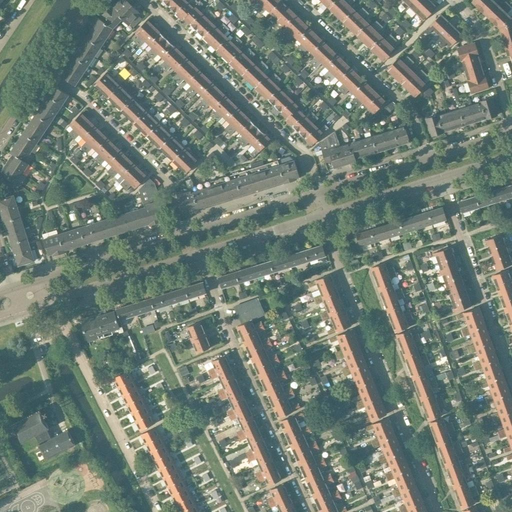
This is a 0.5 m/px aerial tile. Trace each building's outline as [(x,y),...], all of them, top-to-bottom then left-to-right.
[(125,0),(120,0),(112,9),(112,10),(117,15),(121,20),(133,8),(125,0)] [(176,0),(169,8),(175,14),(187,2),(184,0),(176,0)] [(187,2),(175,14),(182,20),(183,19),(199,3),(198,3),(195,0),(194,0),(190,5),(187,2)] [(269,0),(256,0),(260,3),(254,9),(257,12),(269,0)] [(279,0),(269,0),(257,12),(260,15),(266,10),(269,13),(280,1),(279,0)] [(322,0),(321,1),(328,8),(335,0),(322,0)] [(342,0),(335,0),(328,8),(335,15),(349,0),(343,0),(342,0)] [(354,0),(349,0),(335,15),(342,22),(353,10),(349,6),(355,1),(354,0)] [(428,0),(416,0),(409,8),(416,14),(429,1),(428,0)] [(473,0),(471,2),(479,9),(487,0),(473,0)] [(487,0),(479,9),(485,16),(496,4),(493,0),(492,0),(487,0)] [(199,3),(183,19),(190,25),(201,13),(197,10),(203,4),(199,1),(198,3),(199,3)] [(280,1),(269,13),(274,17),(271,20),(273,23),(288,8),(280,1)] [(429,1),(416,14),(423,21),(436,7),(429,1)] [(496,4),(485,16),(492,22),(509,5),(505,2),(500,8),(496,4)] [(509,5),(492,22),(499,29),(511,21),(511,18),(506,14),(511,8),(509,5)] [(117,15),(112,10),(112,9),(110,7),(102,15),(104,17),(101,21),(113,29),(121,20),(117,15)] [(133,8),(121,20),(128,26),(130,24),(133,27),(141,19),(138,16),(140,14),(133,8)] [(273,23),(271,25),(274,29),(280,23),(284,27),(295,15),(288,8),(273,23)] [(353,10),(342,22),(349,28),(366,11),(362,8),(357,14),(353,10)] [(201,13),(190,25),(196,31),(213,14),(210,11),(204,16),(201,13)] [(366,11),(349,28),(356,35),(367,24),(363,20),(369,14),(366,11)] [(213,14),(196,31),(203,37),(214,26),(210,23),(216,17),(213,14)] [(295,15),(284,27),(287,30),(282,36),(285,39),(302,22),(295,15)] [(433,29),(436,33),(448,22),(440,15),(424,32),(427,35),(433,29)] [(99,19),(93,28),(107,37),(113,29),(101,21),(99,19)] [(133,41),(136,44),(153,27),(146,20),(135,32),(139,35),(133,41)] [(367,24),(356,35),(363,42),(379,25),(376,21),(370,27),(367,24)] [(511,21),(499,29),(502,38),(511,35),(511,21)] [(302,22),(285,39),(288,42),(294,36),(297,40),(309,28),(302,22)] [(455,28),(448,22),(436,33),(440,37),(435,42),(438,45),(455,28)] [(214,26),(203,37),(209,44),(226,27),(223,23),(217,29),(214,26)] [(379,25),(363,42),(370,48),(381,37),(377,33),(382,27),(379,25)] [(160,33),(153,27),(136,44),(140,47),(145,42),(149,45),(160,33)] [(226,27),(209,44),(216,50),(227,39),(223,35),(229,29),(226,27)] [(93,28),(86,38),(100,47),(107,37),(93,28)] [(309,28),(297,40),(301,43),(295,49),(299,52),(316,35),(309,28)] [(462,35),(455,28),(438,45),(441,48),(446,43),(450,47),(462,35)] [(167,40),(160,33),(149,45),(152,48),(146,54),(150,57),(167,40)] [(316,35),(299,52),(302,55),(307,50),(311,53),(322,42),(316,35)] [(381,37),(370,48),(377,55),(393,38),(390,35),(384,40),(381,37)] [(511,35),(502,38),(505,48),(511,45),(511,35)] [(227,39),(216,50),(222,56),(239,39),(235,36),(230,42),(227,39)] [(86,38),(80,47),(94,56),(100,47),(86,38)] [(393,38),(377,55),(384,62),(395,50),(391,46),(396,41),(393,38)] [(239,39),(222,56),(229,63),(240,51),(236,48),(242,42),(239,39)] [(167,40),(150,57),(153,60),(158,54),(162,58),(173,46),(167,40)] [(322,42),(311,53),(315,57),(309,62),(313,66),(329,49),(322,42)] [(461,60),(477,55),(478,55),(474,44),(457,49),(461,60)] [(173,46),(162,58),(165,61),(159,66),(163,70),(180,53),(173,46)] [(80,47),(74,57),(88,66),(94,56),(80,47)] [(240,51),(229,63),(235,69),(252,52),(248,48),(243,54),(240,51)] [(329,49),(313,66),(316,69),(321,63),(325,67),(337,55),(329,49)] [(252,52),(235,69),(241,75),(253,64),(249,60),(255,55),(252,52)] [(180,53),(163,70),(166,72),(171,67),(175,70),(186,59),(180,53)] [(337,55),(325,67),(329,70),(323,76),(326,79),(343,62),(337,55)] [(477,55),(461,60),(464,71),(480,66),(477,55)] [(387,70),(394,77),(411,60),(407,56),(402,62),(398,58),(387,70)] [(74,57),(67,66),(81,76),(88,66),(74,57)] [(186,59),(175,70),(178,73),(172,79),(176,82),(192,65),(186,59)] [(411,60),(394,77),(401,84),(412,72),(408,68),(414,63),(411,60)] [(253,64),(241,75),(248,81),(265,64),(261,61),(256,67),(253,64)] [(343,62),(326,79),(329,82),(335,76),(339,80),(350,68),(349,68),(343,62)] [(265,64),(248,81),(254,88),(266,76),(262,73),(268,67),(265,64)] [(192,65),(176,82),(179,85),(184,79),(188,83),(199,71),(192,65)] [(61,76),(75,86),(81,76),(67,66),(61,76)] [(480,66),(464,71),(467,81),(484,76),(480,66)] [(350,68),(339,80),(343,83),(337,89),(341,92),(357,75),(350,68),(349,68),(350,68)] [(412,72),(401,84),(407,90),(424,73),(421,70),(416,75),(412,72)] [(199,71),(188,83),(191,86),(185,91),(189,95),(205,77),(199,71)] [(94,85),(100,92),(114,78),(107,72),(94,85)] [(266,76),(254,88),(261,94),(278,77),(274,73),(269,79),(266,76)] [(424,73),(407,90),(415,97),(426,86),(422,82),(427,76),(424,73)] [(357,75),(341,92),(344,95),(349,89),(353,93),(365,82),(357,75)] [(484,76),(467,81),(471,93),(488,88),(484,76)] [(205,77),(189,95),(191,98),(197,92),(201,95),(212,84),(205,77)] [(278,77),(261,94),(267,100),(278,89),(275,85),(281,80),(278,77)] [(114,78),(100,92),(107,98),(120,85),(114,78)] [(365,82),(353,93),(357,96),(351,102),(355,106),(372,88),(365,82)] [(212,84),(201,95),(204,98),(198,104),(201,107),(218,90),(212,84)] [(120,85),(107,98),(114,105),(127,91),(120,85)] [(54,86),(48,96),(62,105),(68,96),(54,86)] [(278,89),(267,100),(274,106),(291,89),(287,86),(282,92),(278,89)] [(378,95),(372,88),(355,106),(358,108),(363,103),(367,106),(378,95)] [(291,89),(274,106),(280,113),(291,101),(288,98),(294,92),(291,89)] [(218,90),(201,107),(205,110),(210,104),(213,108),(225,96),(218,90)] [(127,91),(114,105),(120,111),(133,97),(127,91)] [(385,102),(378,95),(367,106),(371,110),(365,116),(368,119),(385,102)] [(48,96),(41,105),(55,115),(62,105),(48,96)] [(225,96),(213,108),(217,111),(211,116),(214,120),(231,103),(225,96)] [(133,97),(120,111),(127,117),(140,104),(133,97)] [(291,101),(280,113),(286,119),(287,119),(302,103),(304,102),(300,98),(295,104),(291,101)] [(491,98),(480,102),(480,103),(485,118),(485,119),(496,115),(493,105),(491,99),(491,98)] [(390,102),(386,106),(391,111),(395,107),(390,102)] [(231,103),(214,120),(217,123),(223,117),(226,120),(238,109),(231,103)] [(287,119),(286,119),(285,120),(292,126),(303,115),(300,112),(305,106),(302,103),(287,119)] [(480,103),(470,106),(475,122),(485,119),(485,118),(480,103)] [(140,104),(127,117),(133,124),(147,110),(140,104)] [(41,105),(35,115),(49,124),(55,115),(41,105)] [(470,106),(458,109),(464,125),(475,122),(470,106)] [(238,109),(226,120),(229,123),(224,129),(227,132),(244,115),(238,109)] [(458,109),(448,112),(454,128),(464,125),(458,109)] [(147,110),(133,124),(140,130),(153,116),(147,110)] [(303,115),(292,126),(298,133),(315,116),(312,112),(306,118),(303,115)] [(448,112),(437,116),(442,132),(454,128),(448,112)] [(68,134),(71,137),(87,120),(81,114),(70,125),(73,129),(68,134)] [(35,115),(29,124),(42,134),(49,124),(35,115)] [(244,115),(227,132),(230,135),(236,129),(240,133),(251,122),(244,115)] [(442,132),(437,116),(437,115),(426,119),(431,136),(442,132)] [(153,116),(140,130),(146,136),(159,122),(153,116)] [(315,116),(298,133),(305,139),(316,128),(312,124),(318,119),(315,116)] [(87,120),(71,137),(74,141),(79,135),(83,138),(94,127),(87,120)] [(159,122),(146,136),(153,142),(166,129),(159,122)] [(251,122),(240,133),(242,136),(237,141),(240,145),(257,127),(251,122)] [(29,124),(22,134),(36,143),(42,134),(29,124)] [(316,128),(305,139),(311,145),(328,128),(325,125),(319,131),(316,128)] [(399,128),(393,130),(398,146),(409,142),(404,125),(399,127),(399,128)] [(94,127),(83,138),(86,141),(81,147),(84,150),(101,133),(94,127)] [(263,134),(257,127),(240,145),(243,148),(249,142),(252,145),(263,134)] [(166,129),(153,142),(159,149),(172,135),(166,129)] [(393,130),(383,133),(388,149),(398,146),(393,130)] [(341,166),(345,165),(339,147),(335,132),(319,143),(321,151),(327,170),(335,168),(337,169),(340,168),(341,166)] [(101,133),(84,150),(87,153),(92,147),(96,151),(107,139),(101,133)] [(383,133),(372,136),(377,153),(388,149),(383,133)] [(22,134),(16,143),(30,153),(36,143),(22,134)] [(270,140),(263,134),(252,145),(255,148),(250,154),(253,157),(270,140)] [(172,135),(159,149),(166,155),(179,141),(172,135)] [(372,136),(361,140),(366,156),(377,153),(372,136)] [(107,139),(96,151),(99,154),(93,159),(97,163),(114,146),(107,139)] [(361,140),(350,143),(356,159),(366,156),(361,140)] [(179,141),(166,155),(172,161),(185,148),(179,141)] [(12,154),(14,155),(24,162),(30,153),(16,143),(10,153),(12,154)] [(350,143),(339,147),(345,165),(348,164),(350,165),(353,164),(354,162),(356,161),(355,159),(356,159),(350,143)] [(114,146),(97,163),(100,166),(105,160),(109,163),(120,152),(114,146)] [(185,148),(172,161),(179,167),(192,154),(185,148)] [(120,152),(109,163),(112,166),(106,172),(110,175),(127,158),(120,152)] [(212,152),(204,161),(208,165),(216,156),(212,152)] [(24,162),(14,155),(12,154),(6,164),(8,165),(22,174),(28,164),(24,162)] [(192,154),(179,167),(185,174),(198,160),(192,154)] [(285,184),(279,166),(277,161),(276,157),(267,160),(268,164),(266,164),(273,185),(276,184),(279,185),(284,184),(285,184)] [(127,158),(110,175),(113,178),(118,172),(122,176),(133,164),(127,158)] [(204,161),(197,168),(201,172),(208,165),(204,161)] [(294,161),(279,166),(285,184),(295,180),(294,178),(299,177),(298,175),(302,174),(298,162),(295,163),(294,161)] [(22,174),(8,165),(6,164),(0,172),(0,183),(7,185),(8,179),(15,184),(22,174)] [(140,171),(133,164),(122,176),(125,179),(119,185),(123,188),(140,171)] [(264,165),(256,167),(262,188),(273,185),(266,164),(264,165)] [(252,169),(245,171),(251,192),(262,188),(256,167),(252,169)] [(146,177),(140,171),(123,188),(126,191),(131,185),(135,188),(146,177)] [(245,171),(234,174),(241,195),(251,192),(245,171)] [(234,174),(223,178),(230,199),(241,195),(234,174)] [(230,199),(223,178),(213,181),(219,202),(230,199)] [(139,190),(143,204),(144,208),(145,208),(146,207),(151,224),(149,224),(150,226),(161,222),(161,220),(165,219),(154,184),(149,179),(139,190)] [(219,202),(213,181),(202,184),(208,205),(219,202)] [(208,205),(202,184),(191,188),(191,189),(192,190),(198,211),(198,210),(203,209),(204,207),(208,205)] [(511,193),(510,186),(492,192),(496,202),(511,197),(511,193)] [(191,189),(176,194),(182,214),(186,212),(187,214),(198,211),(192,190),(191,189)] [(492,192),(475,197),(478,208),(496,202),(492,192)] [(0,209),(1,212),(17,207),(13,196),(4,199),(0,199),(0,209)] [(461,213),(478,208),(475,197),(458,202),(461,213)] [(80,201),(73,204),(74,210),(82,207),(80,201)] [(17,207),(1,212),(2,217),(2,219),(2,220),(4,221),(4,223),(20,218),(17,207)] [(144,208),(135,211),(140,227),(149,224),(151,224),(146,207),(145,208),(144,208)] [(442,207),(427,212),(431,224),(446,220),(442,207)] [(135,211),(123,214),(128,230),(140,227),(135,211)] [(427,212),(413,216),(417,229),(431,224),(427,212)] [(123,214),(113,218),(118,234),(128,230),(123,214)] [(413,216),(399,221),(403,233),(417,229),(413,216)] [(20,218),(4,223),(4,224),(4,225),(5,227),(6,228),(7,233),(23,228),(20,218)] [(113,218),(101,221),(106,237),(118,234),(113,218)] [(101,221),(91,224),(96,240),(106,237),(101,221)] [(399,221),(385,225),(389,238),(403,233),(399,221)] [(91,224),(80,228),(85,244),(96,240),(91,224)] [(385,225),(370,230),(374,242),(389,238),(385,225)] [(23,228),(7,233),(9,239),(9,240),(9,242),(10,243),(11,244),(27,239),(23,228)] [(65,253),(64,251),(59,235),(56,235),(54,228),(46,230),(49,238),(43,239),(48,255),(52,254),(53,256),(65,253)] [(80,228),(69,231),(74,247),(85,244),(80,228)] [(359,247),(374,242),(370,230),(355,234),(359,247)] [(69,231),(59,235),(64,251),(74,247),(69,231)] [(485,241),(488,250),(505,244),(501,235),(485,241)] [(27,239),(11,244),(11,246),(11,247),(11,249),(12,250),(14,256),(30,250),(27,239)] [(505,244),(488,250),(492,260),(508,254),(505,244)] [(322,245),(303,251),(306,262),(325,256),(322,245)] [(434,253),(437,263),(454,257),(450,247),(434,253)] [(30,250),(14,256),(16,260),(16,262),(16,263),(17,265),(18,266),(34,261),(30,250)] [(303,251),(286,256),(289,267),(306,262),(303,251)] [(511,263),(508,254),(492,260),(496,270),(511,264),(511,263)] [(286,256),(269,262),(272,272),(289,267),(286,256)] [(454,257),(437,263),(441,272),(457,266),(454,257)] [(269,262),(252,267),(255,278),(272,272),(269,262)] [(371,268),(375,279),(395,272),(393,267),(387,269),(384,263),(371,268)] [(457,266),(441,272),(444,282),(461,276),(457,266)] [(252,267),(235,273),(238,283),(255,278),(252,267)] [(492,276),(495,285),(511,278),(511,275),(509,276),(507,270),(492,276)] [(395,272),(375,279),(379,290),(392,285),(390,279),(396,276),(395,272)] [(221,288),(238,283),(235,273),(218,278),(221,288)] [(316,285),(319,291),(334,284),(330,275),(327,276),(307,284),(309,288),(316,285)] [(461,276),(444,282),(448,292),(464,286),(461,276)] [(511,278),(495,285),(498,293),(511,288),(511,283),(511,282),(511,278)] [(202,283),(184,288),(187,299),(206,293),(202,283)] [(334,284),(319,291),(321,295),(313,298),(315,302),(337,292),(334,284)] [(392,285),(379,290),(383,300),(403,293),(401,288),(395,291),(392,285)] [(464,286),(448,292),(451,301),(468,296),(464,286)] [(184,288),(167,294),(171,304),(187,299),(184,288)] [(511,288),(498,293),(501,302),(511,298),(511,288)] [(337,292),(315,302),(316,305),(323,302),(325,307),(340,300),(337,292)] [(403,293),(383,300),(387,311),(400,306),(398,300),(404,297),(403,293)] [(167,294),(150,299),(153,309),(171,304),(167,294)] [(468,296),(451,301),(455,312),(471,306),(468,296)] [(511,298),(501,302),(504,310),(511,307),(511,298)] [(150,299),(133,304),(136,315),(153,309),(150,299)] [(264,314),(260,306),(263,305),(261,300),(258,301),(257,299),(234,307),(242,324),(251,320),(264,314)] [(340,300),(325,307),(327,311),(320,314),(321,318),(344,309),(340,300)] [(119,320),(136,315),(133,304),(116,310),(119,320)] [(400,306),(387,311),(391,322),(411,314),(409,310),(402,312),(400,306)] [(464,317),(466,322),(481,316),(478,308),(455,316),(457,320),(464,317)] [(344,309),(321,318),(323,321),(330,318),(333,324),(347,318),(344,309)] [(100,315),(97,316),(103,333),(118,329),(119,333),(123,332),(121,327),(119,328),(114,312),(101,316),(100,315)] [(411,314),(391,322),(395,332),(408,327),(406,321),(412,319),(411,314)] [(104,336),(103,333),(97,316),(81,321),(84,330),(83,330),(84,332),(82,332),(85,340),(87,340),(87,341),(104,336)] [(481,316),(466,322),(468,327),(460,330),(462,333),(484,325),(481,316)] [(347,318),(333,324),(334,328),(327,331),(328,335),(351,326),(347,318)] [(236,327),(240,336),(263,326),(261,322),(253,326),(251,320),(242,324),(236,327)] [(205,336),(199,323),(186,328),(190,337),(186,338),(187,341),(185,341),(186,344),(190,343),(190,342),(191,341),(205,336)] [(484,325),(462,333),(463,337),(470,334),(472,339),(487,333),(484,325)] [(263,326),(240,336),(244,344),(259,337),(257,333),(264,329),(263,326)] [(338,340),(340,345),(355,339),(351,330),(329,339),(330,343),(338,340)] [(400,346),(420,339),(424,337),(430,335),(429,331),(423,333),(418,335),(418,334),(412,336),(409,330),(396,335),(400,346)] [(136,352),(131,339),(130,340),(127,331),(123,332),(131,354),(136,352)] [(487,333),(472,339),(474,344),(466,347),(468,350),(490,342),(487,333)] [(210,348),(205,336),(191,341),(196,353),(210,348)] [(259,337),(244,344),(248,352),(270,342),(268,339),(261,342),(259,337)] [(355,339),(340,345),(342,350),(335,353),(336,356),(358,347),(355,339)] [(417,352),(415,345),(421,343),(420,339),(400,346),(404,357),(417,352)] [(270,342),(248,352),(252,361),(266,354),(264,349),(271,345),(270,342)] [(490,342),(468,350),(469,354),(477,351),(478,356),(493,350),(490,342)] [(358,347),(336,356),(337,360),(345,357),(347,362),(362,356),(358,347)] [(493,350),(478,356),(480,361),(472,364),(474,367),(496,359),(493,350)] [(417,352),(404,357),(408,367),(428,360),(426,355),(420,358),(417,352)] [(266,354),(252,361),(255,369),(277,358),(276,355),(268,358),(266,354)] [(208,371),(210,376),(229,367),(224,356),(211,362),(214,368),(208,371)] [(362,356),(347,362),(349,366),(341,370),(343,373),(365,364),(362,356)] [(326,366),(336,361),(335,357),(324,361),(326,366)] [(277,358),(255,369),(259,377),(274,370),(271,365),(279,362),(277,358)] [(496,359),(474,367),(475,371),(483,368),(484,373),(499,367),(496,359)] [(428,360),(408,367),(412,378),(425,373),(423,367),(429,364),(428,360)] [(365,364),(343,373),(344,377),(352,373),(354,379),(369,372),(365,364)] [(229,367),(210,376),(212,379),(218,377),(221,383),(234,377),(229,367)] [(499,367),(484,373),(486,378),(479,381),(480,384),(502,376),(499,367)] [(131,369),(127,371),(113,378),(118,387),(132,380),(136,378),(131,369)] [(274,370),(259,377),(263,385),(285,375),(283,371),(276,375),(274,370)] [(369,372),(354,379),(356,383),(348,386),(350,390),(372,381),(369,372)] [(425,373),(412,378),(416,388),(436,381),(434,377),(428,379),(425,373)] [(285,375),(263,385),(266,393),(281,387),(279,382),(286,378),(285,375)] [(502,376),(480,384),(481,388),(489,385),(490,389),(505,384),(502,376)] [(234,377),(221,383),(223,388),(217,391),(219,396),(239,387),(234,377)] [(136,388),(132,380),(118,387),(122,395),(136,388)] [(372,381),(350,390),(351,393),(359,390),(360,395),(375,389),(372,381)] [(436,381),(416,388),(420,399),(433,394),(431,388),(437,386),(436,381)] [(505,384),(490,389),(492,395),(485,398),(486,401),(508,393),(505,384)] [(239,387),(219,396),(221,400),(227,397),(230,403),(243,397),(239,387)] [(281,387),(266,393),(270,402),(292,392),(291,388),(283,391),(281,387)] [(136,388),(122,395),(126,404),(140,396),(136,388)] [(375,389),(360,395),(362,400),(355,403),(356,407),(379,398),(375,389)] [(292,392),(270,402),(274,410),(289,403),(286,398),(294,395),(292,392)] [(508,393),(486,401),(487,405),(495,402),(496,407),(511,401),(508,393)] [(433,394),(420,399),(424,410),(443,402),(442,398),(436,400),(433,394)] [(140,396),(126,404),(131,412),(145,405),(140,396)] [(243,397),(230,403),(233,409),(227,412),(229,416),(248,408),(243,397)] [(379,398),(356,407),(358,410),(365,407),(367,412),(382,406),(379,398)] [(511,402),(511,401),(496,407),(498,412),(491,415),(492,418),(511,410),(511,402)] [(443,402),(424,410),(428,420),(441,415),(439,409),(445,407),(443,402)] [(289,403),(274,410),(278,418),(300,408),(298,404),(291,408),(289,403)] [(145,405),(131,412),(135,421),(149,414),(145,405)] [(382,406),(367,412),(369,417),(362,420),(363,424),(386,415),(382,406)] [(248,408),(229,416),(231,420),(237,418),(240,424),(252,418),(248,408)] [(511,410),(492,418),(493,422),(501,419),(502,424),(511,420),(511,410)] [(53,437),(48,429),(39,411),(7,427),(13,438),(17,436),(21,443),(35,436),(39,444),(37,445),(40,451),(36,453),(39,461),(44,459),(45,460),(75,445),(67,430),(55,436),(53,437)] [(279,422),(283,431),(298,424),(296,419),(303,415),(301,412),(279,422)] [(149,414),(135,421),(140,431),(154,423),(149,414)] [(252,418),(240,424),(242,430),(236,432),(238,437),(257,428),(252,418)] [(374,428),(376,433),(391,427),(387,418),(365,427),(366,431),(374,428)] [(429,423),(433,434),(453,427),(451,422),(445,425),(442,418),(429,423)] [(511,420),(502,424),(504,429),(497,432),(498,435),(511,430),(511,420)] [(298,424),(283,431),(287,439),(309,429),(308,425),(300,429),(298,424)] [(141,435),(145,443),(159,436),(155,427),(141,435)] [(391,427),(376,433),(378,438),(371,441),(372,444),(394,435),(391,427)] [(453,427),(433,434),(437,445),(451,440),(448,434),(454,431),(453,427)] [(257,428),(238,437),(240,441),(246,438),(249,444),(262,438),(257,428)] [(309,429),(287,439),(291,447),(306,441),(303,435),(311,432),(309,429)] [(511,430),(498,435),(499,439),(507,436),(508,441),(511,439),(511,430)] [(394,435),(372,444),(373,448),(381,445),(383,450),(398,444),(394,435)] [(159,436),(145,443),(149,451),(164,444),(159,436)] [(262,438),(249,444),(252,450),(245,453),(247,458),(266,449),(262,438)] [(511,439),(508,441),(510,447),(503,449),(504,453),(511,450),(511,439)] [(451,440),(437,445),(441,455),(461,448),(459,443),(453,446),(451,440)] [(306,441),(291,447),(295,455),(317,446),(315,442),(308,445),(306,441)] [(164,444),(149,451),(154,460),(168,453),(164,444)] [(398,444),(383,450),(385,455),(377,458),(379,461),(401,451),(398,444)] [(317,446),(295,455),(298,464),(313,457),(311,452),(318,449),(317,446)] [(461,448),(441,455),(445,466),(458,461),(456,455),(462,452),(461,448)] [(496,456),(494,453),(492,453),(490,448),(485,450),(487,456),(489,455),(490,458),(496,456)] [(266,449),(247,458),(249,462),(255,459),(258,465),(271,459),(266,449)] [(401,451),(379,461),(380,465),(388,462),(390,466),(405,460),(401,451)] [(168,453),(154,460),(158,469),(172,461),(168,453)] [(313,457),(298,464),(302,472),(324,462),(323,458),(315,462),(313,457)] [(271,459),(258,465),(261,471),(255,473),(257,478),(276,469),(271,459)] [(405,460),(390,466),(392,471),(384,474),(386,478),(408,468),(405,460)] [(172,461),(158,469),(163,477),(177,470),(172,461)] [(458,461),(445,466),(449,477),(469,469),(467,465),(461,467),(458,461)] [(324,462),(302,472),(306,480),(321,474),(318,468),(326,465),(324,462)] [(408,468),(386,478),(387,481),(395,478),(397,483),(411,476),(408,468)] [(276,469),(257,478),(259,482),(265,479),(268,486),(281,480),(276,469)] [(469,469),(449,477),(453,487),(466,482),(464,476),(470,474),(469,469)] [(177,470),(163,477),(167,486),(181,478),(177,470)] [(321,474),(306,480),(309,488),(332,478),(330,474),(322,478),(321,474)] [(411,476),(397,483),(399,488),(391,491),(392,494),(415,485),(411,476)] [(181,478),(167,486),(171,494),(185,487),(181,478)] [(332,478),(309,488),(313,496),(328,490),(326,485),(333,481),(332,478)] [(466,482),(453,487),(457,498),(477,490),(475,486),(469,488),(466,482)] [(267,499),(268,503),(287,495),(283,484),(270,490),(273,496),(267,499)] [(415,485),(392,494),(394,498),(402,495),(403,499),(418,493),(415,485)] [(185,487),(171,494),(176,503),(189,495),(185,487)] [(328,490),(313,496),(317,504),(339,494),(337,491),(330,494),(328,490)] [(477,490),(457,498),(461,509),(474,504),(472,497),(478,495),(477,490)] [(418,493),(403,499),(406,505),(398,508),(399,511),(422,502),(418,493)] [(339,494),(317,504),(320,511),(323,511),(336,507),(333,501),(340,498),(339,494)] [(189,495),(176,503),(180,511),(194,504),(189,495)] [(287,495),(268,503),(271,508),(277,505),(279,511),(292,505),(287,495)] [(422,502),(399,511),(407,511),(408,511),(420,511),(425,510),(422,502)]
